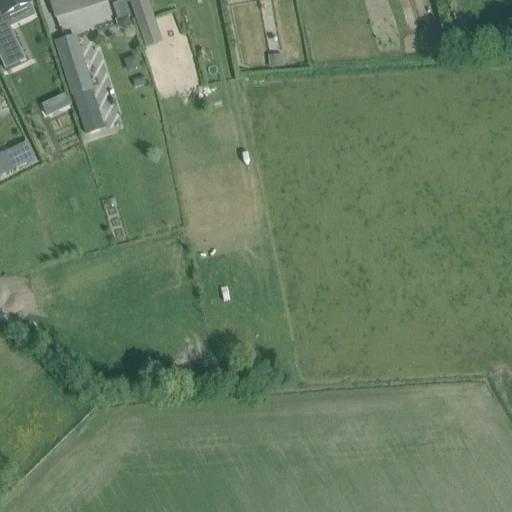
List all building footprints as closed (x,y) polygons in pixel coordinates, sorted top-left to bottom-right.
[(0,0),(0,61),(5,71),(25,62),(4,16),(30,4),(27,0),(0,0)] [(158,45),(142,0),(136,0),(130,2),(146,49),(158,45)] [(56,43),(73,97),(92,91),(75,37),(56,43)] [(53,102),(59,114),(70,108),(64,97),(53,102)] [(98,112),(80,118),(86,135),(104,129),(98,112)] [(10,155),(17,168),(35,160),(29,146),(10,155)]
